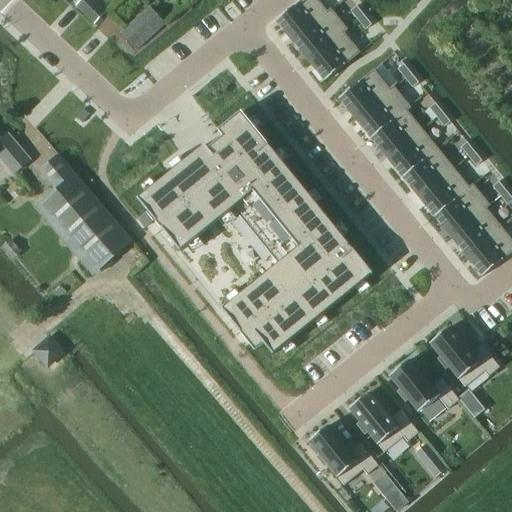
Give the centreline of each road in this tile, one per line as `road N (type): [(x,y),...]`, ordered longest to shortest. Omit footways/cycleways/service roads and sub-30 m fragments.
road 1 (residential): [(245,27),(456,285),(291,416)]
road 2 (track): [(324,511),(109,272),(24,343),(0,314)]
road 3 (residential): [(0,4),(135,114),(245,27)]
